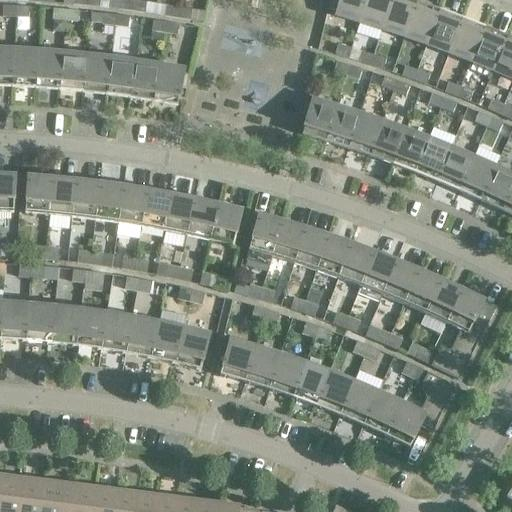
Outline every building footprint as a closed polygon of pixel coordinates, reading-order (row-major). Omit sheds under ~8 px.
[(99,0),(86,0),(86,7),(99,8),(99,0)] [(123,0),(119,0),(118,10),(131,12),(133,1),(123,0)] [(329,0),(327,10),(337,12),(335,16),(359,23),(366,0),(329,0)] [(391,0),(366,0),(359,23),(382,30),(391,0)] [(416,3),(405,0),(391,0),(382,30),(404,38),(416,3)] [(146,3),(133,1),(131,12),(144,14),(146,3)] [(439,11),(416,3),(404,38),(426,46),(439,11)] [(166,6),(164,17),(177,19),(179,8),(166,6)] [(16,7),(2,7),(2,18),(15,18),(16,7)] [(29,8),(16,7),(15,18),(28,19),(29,8)] [(192,11),(179,8),(177,19),(190,21),(192,11)] [(66,11),(53,10),(52,21),(65,22),(66,11)] [(79,12),(66,11),(65,22),(78,23),(79,12)] [(461,20),(439,11),(426,46),(449,54),(461,20)] [(116,16),(103,15),(102,25),(115,27),(116,16)] [(129,18),(116,16),(115,27),(128,29),(129,18)] [(484,29),(461,20),(449,54),(471,62),(484,29)] [(166,23),(153,21),(151,32),(164,34),(166,23)] [(179,25),(166,23),(164,34),(177,36),(179,25)] [(507,38),(484,29),(471,62),(493,71),(507,38)] [(511,40),(507,38),(493,71),(511,79),(511,40)] [(337,45),(334,56),(347,60),(351,49),(337,45)] [(13,51),(0,50),(0,86),(12,87),(13,51)] [(38,53),(13,51),(12,87),(35,89),(38,53)] [(361,52),(357,63),(370,67),(373,56),(361,52)] [(62,54),(38,53),(35,89),(59,91),(62,54)] [(86,57),(62,54),(59,91),(82,93),(86,57)] [(386,60),(373,56),(370,67),(382,71),(386,60)] [(110,60),(86,57),(82,93),(106,96),(110,60)] [(135,63),(110,60),(106,96),(129,99),(135,63)] [(159,66),(135,63),(129,99),(153,102),(159,66)] [(348,66),(336,63),(333,73),(345,77),(348,66)] [(184,71),(159,66),(153,102),(177,106),(180,89),(186,90),(189,76),(183,75),(184,71)] [(361,70),(348,66),(345,77),(358,81),(361,70)] [(405,67),(401,77),(413,82),(417,71),(405,67)] [(429,76),(417,71),(413,82),(426,86),(429,76)] [(396,82),(384,78),(380,88),(393,92),(396,82)] [(409,86),(396,82),(393,92),(405,97),(409,86)] [(448,83),(444,93),(456,98),(460,88),(448,83)] [(473,93),(460,88),(456,98),(469,103),(473,93)] [(444,99),(431,95),(427,105),(440,110),(444,99)] [(456,104),(444,99),(440,110),(452,114),(456,104)] [(491,100),(487,110),(499,116),(503,106),(491,100)] [(310,105),(305,103),(302,117),(306,119),(302,136),(325,143),(336,108),(312,101),(310,105)] [(511,118),(511,109),(503,106),(499,116),(511,121),(511,118)] [(359,115),(336,108),(325,143),(348,150),(359,115)] [(490,118),(478,113),(474,123),(486,129),(490,118)] [(382,123),(359,115),(348,150),(370,157),(382,123)] [(502,124),(490,118),(486,129),(498,134),(502,124)] [(405,131),(382,123),(370,157),(392,165),(405,131)] [(428,140),(405,131),(392,165),(415,174),(428,140)] [(450,149),(428,140),(415,174),(437,183),(450,149)] [(473,159),(450,149),(437,183),(458,192),(473,159)] [(495,168),(473,159),(458,192),(480,201),(495,168)] [(511,189),(511,176),(495,168),(480,201),(501,212),(511,189)] [(15,176),(0,175),(0,212),(13,213),(15,176)] [(24,214),(49,216),(52,179),(27,177),(24,214)] [(76,181),(52,179),(49,216),(72,218),(76,181)] [(100,184),(76,181),(72,218),(95,221),(100,184)] [(123,188),(100,184),(95,221),(118,224),(123,188)] [(147,191),(123,188),(118,224),(141,228),(147,191)] [(511,189),(501,212),(511,216),(511,189)] [(171,196),(147,191),(141,228),(164,232),(171,196)] [(194,200),(171,196),(164,232),(187,237),(194,200)] [(218,206),(194,200),(187,237),(209,242),(218,206)] [(242,211),(218,206),(209,242),(233,247),(242,211)] [(258,216),(248,251),(245,262),(268,269),(271,258),(282,222),(258,216)] [(305,229),(282,222),(271,258),(294,265),(305,229)] [(328,237),(305,229),(294,265),(316,272),(328,237)] [(350,244),(328,237),(316,272),(338,279),(350,244)] [(373,253),(350,244),(338,279),(360,287),(373,253)] [(33,248),(32,260),(44,261),(46,249),(33,248)] [(58,250),(46,249),(44,261),(57,262),(58,250)] [(78,252),(76,264),(89,266),(91,254),(78,252)] [(395,262),(373,253),(360,287),(357,295),(379,304),(382,296),(395,262)] [(103,255),(91,254),(89,266),(102,267),(103,255)] [(123,258),(121,270),(133,272),(135,260),(123,258)] [(148,263),(135,260),(133,272),(146,274),(148,263)] [(418,271),(395,262),(382,296),(403,305),(418,271)] [(31,267),(19,266),(18,278),(31,279),(31,267)] [(167,266),(165,278),(177,281),(180,269),(167,266)] [(44,268),(31,267),(31,279),(43,280),(44,268)] [(192,272),(180,269),(177,281),(190,283),(192,272)] [(85,272),(73,271),(71,283),(84,284),(85,272)] [(440,281),(418,271),(403,305),(425,314),(440,281)] [(98,274),(85,272),(84,284),(96,286),(98,274)] [(201,274),(199,286),(211,288),(214,277),(201,274)] [(139,281),(126,278),(124,290),(137,292),(139,281)] [(151,283),(139,281),(137,292),(149,295),(151,283)] [(462,291),(440,281),(425,314),(446,324),(462,291)] [(250,286),(246,298),(259,301),(262,290),(250,286)] [(192,291),(179,289),(177,300),(189,303),(192,291)] [(274,293),(262,290),(259,301),(271,305),(274,293)] [(204,294),(192,291),(189,303),(202,306),(204,294)] [(484,302),(462,291),(446,324),(460,331),(479,340),(485,329),(473,323),(484,302)] [(293,299),(289,310),(301,314),(305,303),(293,299)] [(317,307),(305,303),(301,314),(314,318),(317,307)] [(29,305),(2,304),(0,341),(26,342),(29,305)] [(55,308),(29,305),(26,342),(51,345),(55,308)] [(266,311),(254,307),(250,319),(263,322),(266,311)] [(80,311),(55,308),(51,345),(76,347),(80,311)] [(106,314),(80,311),(76,347),(101,351),(106,314)] [(278,314),(266,311),(263,322),(275,326),(278,314)] [(132,318),(106,314),(101,351),(126,355),(132,318)] [(336,314),(332,325),(343,330),(348,318),(336,314)] [(158,323),(132,318),(126,355),(150,360),(158,323)] [(360,323),(348,318),(343,330),(355,334),(360,323)] [(183,329),(158,323),(150,360),(175,365),(183,329)] [(318,328),(306,323),(302,335),(314,339),(318,328)] [(330,332),(318,328),(314,339),(326,343),(330,332)] [(210,335),(183,329),(175,365),(201,371),(210,335)] [(378,330),(374,341),(385,346),(390,335),(378,330)] [(479,340),(460,331),(450,351),(438,353),(431,367),(459,381),(479,340)] [(402,341),(390,335),(385,346),(397,352),(402,341)] [(219,376),(244,383),(255,348),(229,340),(219,376)] [(368,347),(356,342),(352,353),(364,358),(368,347)] [(380,352),(368,347),(364,358),(375,363),(380,352)] [(280,356),(255,348),(244,383),(269,391),(280,356)] [(420,349),(415,359),(426,365),(431,354),(420,349)] [(305,364),(280,356),(269,391),(292,399),(305,364)] [(418,369),(406,363),(401,374),(413,380),(418,369)] [(329,373),(305,364),(292,399),(316,408),(329,373)] [(354,383),(329,373),(316,408),(339,417),(354,383)] [(455,387),(427,373),(420,387),(426,399),(419,412),(438,421),(455,387)] [(378,393),(354,383),(339,417),(363,427),(378,393)] [(401,404),(378,393),(363,427),(386,437),(401,404)] [(438,421),(419,412),(401,404),(386,437),(409,449),(420,427),(432,433),(438,421)] [(19,511),(23,482),(3,480),(0,501),(0,511),(19,511)] [(40,511),(43,485),(23,482),(19,511),(40,511)] [(65,488),(43,485),(40,511),(60,511),(61,506),(73,508),(76,489),(74,489),(74,491),(65,490),(65,488)] [(93,511),(96,492),(76,489),(73,508),(61,506),(60,511),(93,511)] [(113,511),(116,494),(96,492),(93,511),(113,511)] [(134,511),(137,497),(116,494),(113,511),(134,511)] [(155,511),(157,499),(137,497),(134,511),(155,511)] [(176,511),(177,502),(157,499),(155,511),(176,511)] [(196,511),(198,505),(177,502),(176,511),(196,511)]
